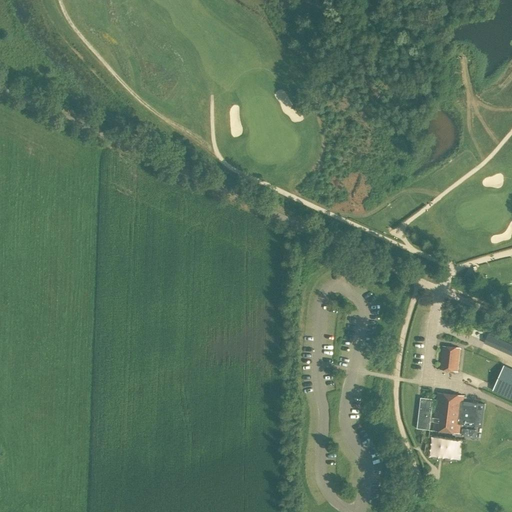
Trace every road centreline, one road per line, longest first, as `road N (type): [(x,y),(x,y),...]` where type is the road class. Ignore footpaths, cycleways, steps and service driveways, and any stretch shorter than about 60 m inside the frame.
road 1 (unclassified): [(448,293),(0,88)]
road 2 (track): [(408,511),(412,460),(396,378),(420,280)]
